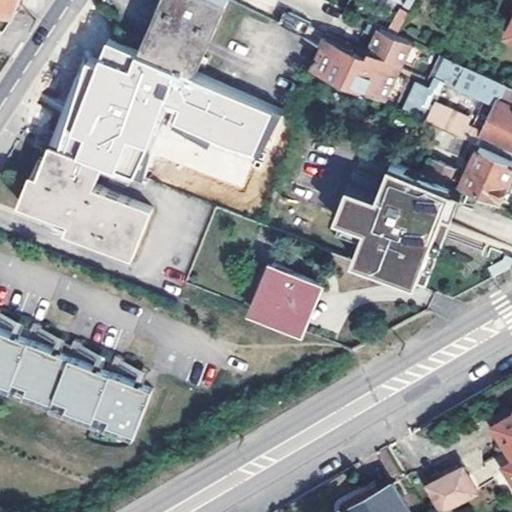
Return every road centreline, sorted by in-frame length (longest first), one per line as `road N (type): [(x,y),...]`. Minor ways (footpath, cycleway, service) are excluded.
road 1 (secondary): [(511,316),(176,511)]
road 2 (tertiary): [(72,0),(0,108)]
